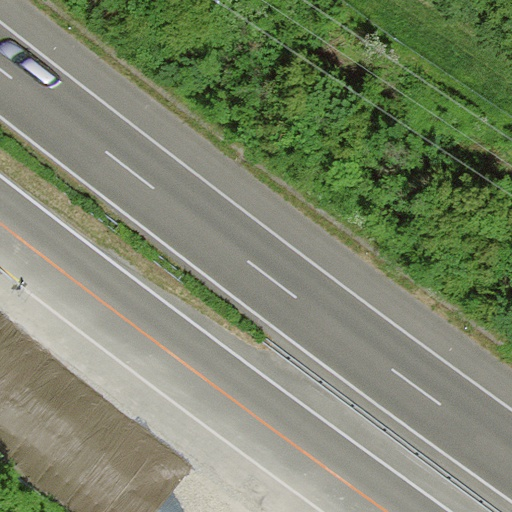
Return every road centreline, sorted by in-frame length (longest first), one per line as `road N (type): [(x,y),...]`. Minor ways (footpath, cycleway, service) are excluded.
road 1 (motorway): [(511,455),(0,68)]
road 2 (motorway): [(0,221),(388,511)]
